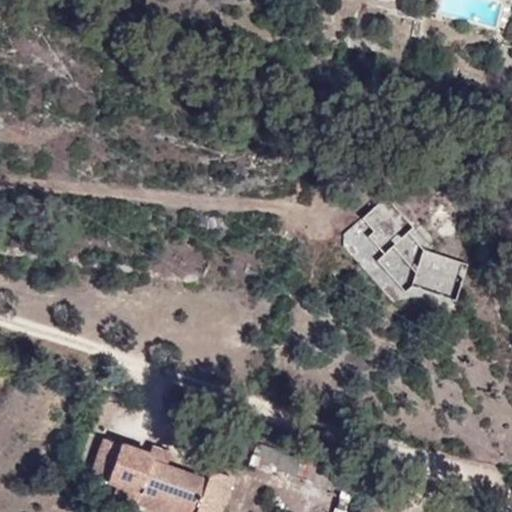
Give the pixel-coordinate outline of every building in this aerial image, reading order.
[(410,237),(378,194),(329,228),(380,294),(393,285),(434,303),(453,258),(410,237)] [(202,447),(149,427),(142,444),(197,464),(200,454),(202,447)] [(203,508),(220,462),(200,454),(197,464),(142,444),(141,447),(95,428),(83,458),(126,474),(143,480),(146,474),(184,490),(181,499),(203,508)] [(323,474),(328,453),(268,435),(261,454),(323,474)] [(332,495),(338,468),(329,466),(322,492),(332,495)] [(181,499),(184,490),(146,474),(143,480),(126,474),(122,484),(177,506),(181,499)]
